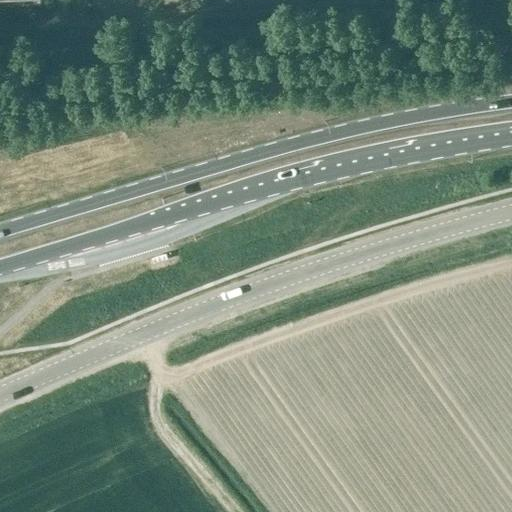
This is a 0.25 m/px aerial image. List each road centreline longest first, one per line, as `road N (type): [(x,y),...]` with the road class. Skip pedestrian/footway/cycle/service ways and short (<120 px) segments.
road 1 (tertiary): [(511,212),(266,286),(0,395)]
road 2 (primary): [(0,269),(272,189),(511,140)]
road 3 (primary): [(511,105),(266,156),(0,234)]
